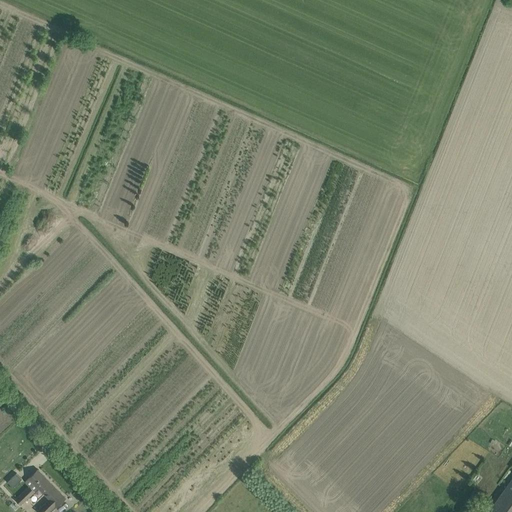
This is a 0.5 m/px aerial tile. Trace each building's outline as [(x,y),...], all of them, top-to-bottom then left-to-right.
[(38,487),(44,493),(53,484),(38,469),(25,481),(29,486),(16,499),(21,504),(38,487)] [(17,473),(8,482),(13,487),(22,479),(17,473)] [(511,511),(511,478),(487,511),(511,511)] [(53,484),(44,493),(50,499),(38,510),(39,511),(52,511),(51,511),(65,497),(53,484)] [(469,498),(460,510),(463,511),(471,511),(478,504),(469,498)]
